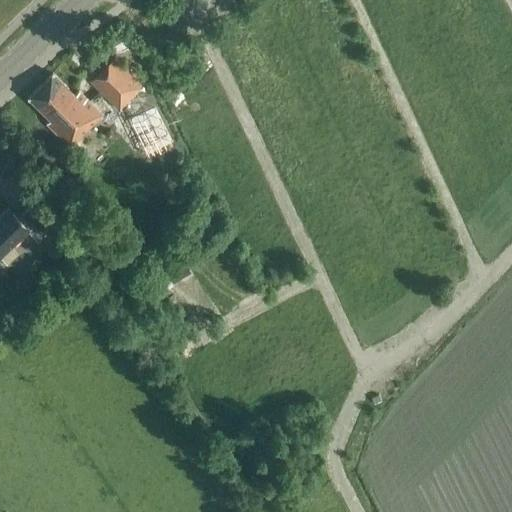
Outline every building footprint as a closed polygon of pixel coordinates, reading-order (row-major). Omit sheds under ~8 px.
[(117,109),(140,85),(111,58),(88,81),(117,109)] [(52,73),(28,97),(50,119),(46,123),(69,146),(101,114),(78,91),(75,95),(52,73)] [(8,207),(0,214),(0,256),(6,263),(19,252),(11,244),(27,229),(37,239),(50,227),(30,206),(18,217),(8,207)] [(77,241),(62,226),(42,246),(57,261),(77,241)] [(197,264),(209,258),(203,247),(191,252),(197,264)]
